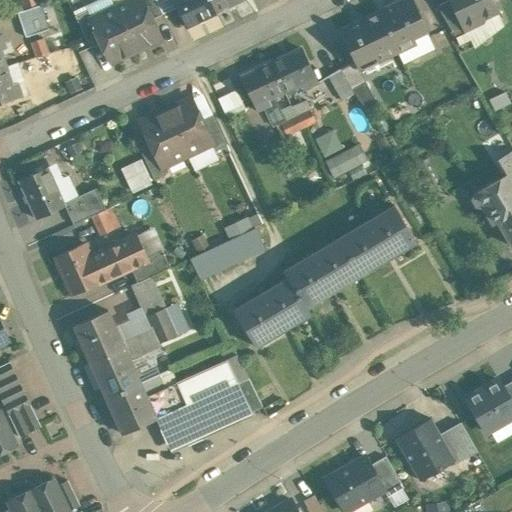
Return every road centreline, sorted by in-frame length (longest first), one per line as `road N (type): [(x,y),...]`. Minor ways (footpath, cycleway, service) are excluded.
road 1 (residential): [(511,312),(187,511)]
road 2 (residential): [(332,0),(0,152)]
road 3 (residential): [(99,429),(0,216)]
